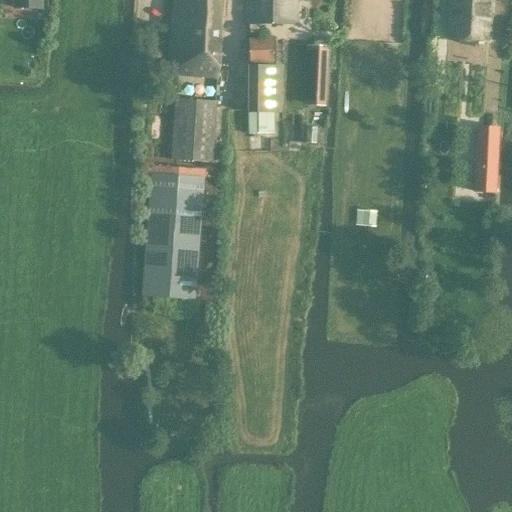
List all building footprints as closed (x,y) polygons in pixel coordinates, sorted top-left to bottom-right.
[(40,0),(20,0),(20,10),(40,10),(40,0)] [(214,78),(221,2),(194,0),(175,0),(169,74),(214,78)] [(294,0),(245,0),(245,24),(253,24),(253,25),(287,25),(287,22),(294,22),(294,0)] [(488,41),(489,10),(489,0),(449,0),(447,39),(488,41)] [(248,37),(248,112),(248,134),(274,133),(273,112),(274,37),(248,37)] [(325,50),(309,49),(306,105),(322,106),(325,50)] [(174,99),(170,159),(210,162),(215,102),(186,100),(174,99)] [(475,128),(473,193),(495,193),(498,129),(475,128)] [(142,295),(195,299),(203,178),(190,177),(191,168),(177,167),(176,176),(151,174),(142,295)] [(363,211),(362,226),(375,227),(376,212),(363,211)]
